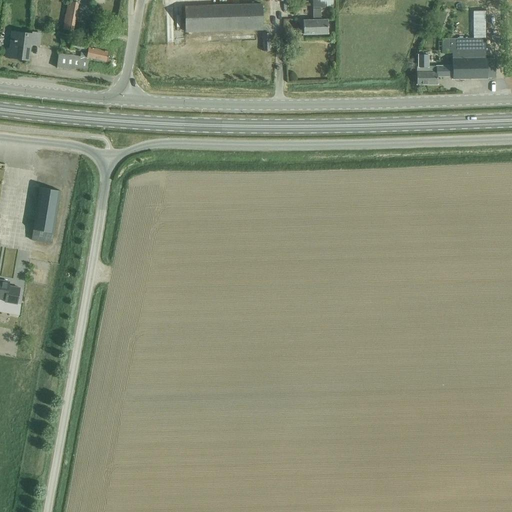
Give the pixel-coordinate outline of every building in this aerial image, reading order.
[(63,29),(73,31),(78,3),(68,1),(65,15),(63,22),(64,22),(63,29)] [(261,2),(184,5),(185,31),(262,28),(261,2)] [(328,32),(327,18),(321,18),(320,7),(312,7),(313,18),(303,18),(303,33),(328,32)] [(451,50),(452,79),(494,78),(494,58),(486,58),(485,14),(472,14),(473,36),(442,37),(442,51),(451,50)] [(39,45),(40,34),(33,33),(33,35),(12,32),(10,49),(7,49),(6,58),(10,58),(10,57),(27,60),(29,44),(39,45)] [(71,49),(85,51),(87,43),(72,40),(71,49)] [(107,62),(109,52),(88,48),(87,54),(81,53),(80,57),(59,54),(57,68),(74,70),(74,69),(87,70),(88,58),(107,62)] [(418,67),(417,67),(417,85),(437,85),(437,77),(445,77),(445,66),(436,66),(429,67),(428,55),(418,55),(418,67)] [(40,188),(33,230),(31,241),(52,244),(54,233),(60,191),(40,188)] [(0,280),(0,299),(6,300),(5,303),(18,305),(21,288),(10,286),(10,282),(0,280)]
